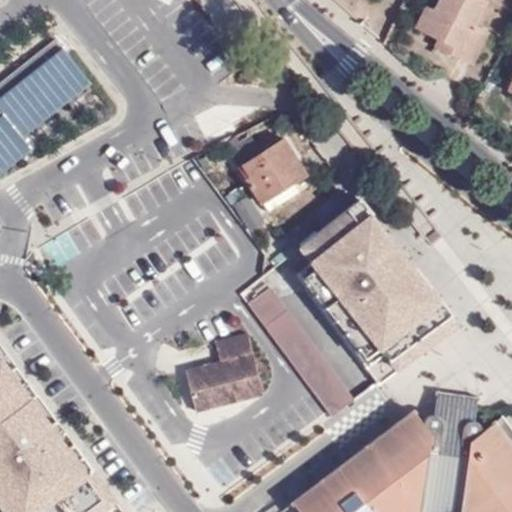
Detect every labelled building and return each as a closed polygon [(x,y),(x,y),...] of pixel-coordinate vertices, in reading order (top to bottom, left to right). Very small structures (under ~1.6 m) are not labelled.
[(426,5),(415,28),(438,40),(443,42),(440,49),(473,66),(489,32),(476,25),(487,4),(479,0),(438,0),(434,9),(426,5)] [(438,40),(434,47),(440,49),(443,42),(438,40)] [(0,167),(28,145),(18,134),(87,78),(59,41),(0,88),(0,167)] [(247,180),(265,205),(307,176),(283,139),(244,165),(251,176),(247,180)] [(234,175),(230,168),(236,164),(224,146),(200,161),(221,189),(227,185),(224,181),(234,175)] [(269,212),(312,183),(307,176),(265,205),(269,212)] [(319,203),(327,217),(354,201),(346,188),(319,203)] [(252,231),(265,223),(249,196),(236,204),(252,231)] [(378,380),(457,322),(360,198),(301,245),(320,271),(305,281),(378,380)] [(305,281),(320,271),(301,245),(287,257),(305,281)] [(271,286),(248,303),(291,362),(303,378),(315,394),(331,415),(354,398),(271,286)] [(195,407),(260,391),(246,333),(217,340),(221,359),(185,368),(195,407)] [(102,511),(115,502),(0,353),(0,497),(11,511),(102,511)] [(303,378),(291,362),(280,370),(292,386),(303,378)] [(303,378),(292,386),(304,403),(315,394),(303,378)] [(485,387),(448,380),(443,403),(480,410),(485,387)] [(477,427),(480,410),(443,403),(440,418),(437,419),(434,427),(426,426),(428,417),(418,406),(327,475),(330,479),(302,502),(309,511),(416,511),(421,508),(424,501),(465,508),(464,511),(511,511),(511,450),(494,426),(491,428),(489,439),(481,437),(482,429),(477,427)] [(511,431),(504,420),(494,426),(511,450),(511,431)] [(327,475),(298,498),(302,502),(330,479),(327,475)] [(464,511),(465,508),(424,501),(421,508),(416,511),(464,511)]
